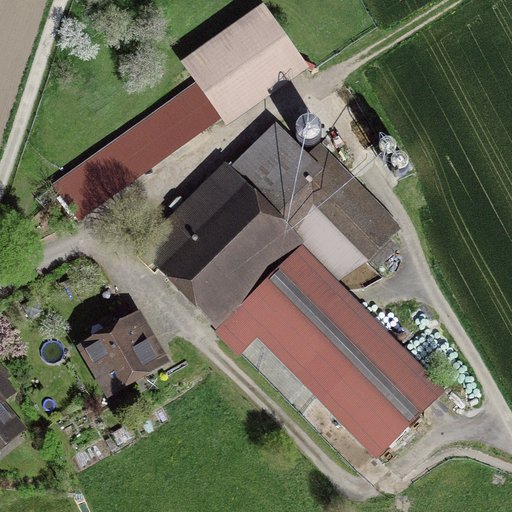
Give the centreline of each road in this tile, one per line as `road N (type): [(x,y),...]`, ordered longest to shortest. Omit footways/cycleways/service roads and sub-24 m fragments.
road 1 (track): [(0,202),(64,0)]
road 2 (track): [(321,91),(457,0)]
